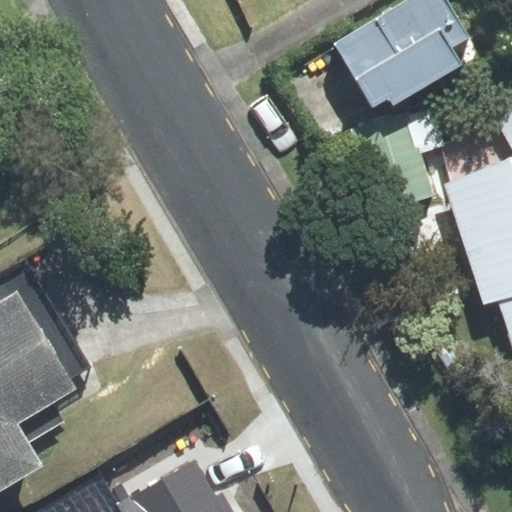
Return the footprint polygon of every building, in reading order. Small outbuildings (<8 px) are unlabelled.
[(477,56),(443,0),(427,0),(323,63),(361,125),(477,56)] [(511,120),(491,133),(511,167),(511,173),(448,194),(508,379),(511,377),(511,120)] [(390,124),(346,139),(374,220),(418,205),(390,124)] [(0,495),(58,461),(33,419),(92,383),(35,290),(0,311),(0,495)] [(242,511),(204,446),(121,494),(131,511),(242,511)]
